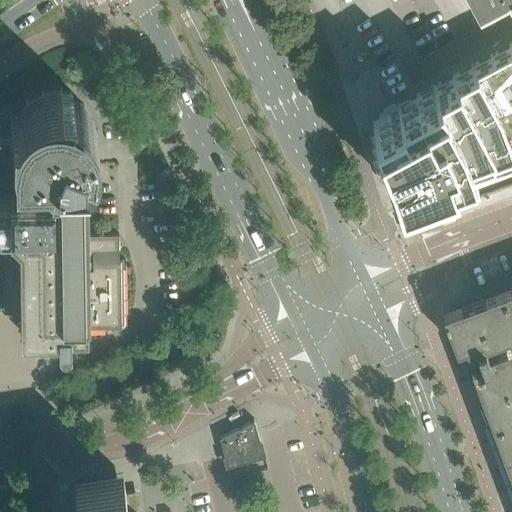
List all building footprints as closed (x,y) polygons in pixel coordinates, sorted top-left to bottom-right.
[(379,115),(372,118),(388,155),(400,193),(407,191),(511,151),(511,43),(433,86),(420,93),(379,115)] [(11,137),(0,137),(0,229),(5,230),(10,230),(19,237),(19,254),(24,254),(25,330),(57,329),(57,340),(57,341),(58,342),(58,343),(59,344),(61,345),(62,346),(63,346),(64,346),(65,346),(66,346),(68,345),(69,343),(70,342),(70,340),(70,326),(83,326),(124,325),(123,263),(123,258),(119,258),(119,233),(83,233),(83,190),(86,189),(85,160),(79,160),(79,153),(84,153),(84,152),(82,152),(82,144),(96,150),(97,137),(97,133),(96,129),(96,125),(95,121),(93,118),(92,114),(90,110),(88,108),(86,105),(84,103),(83,102),(80,99),(74,95),(71,93),(72,88),(60,88),(57,88),(53,88),(50,88),(47,89),(43,90),(39,91),(35,93),(30,96),(27,99),(24,101),(21,104),(20,106),(18,108),(16,110),(14,114),(11,112),(10,124),(10,126),(10,129),(10,131),(10,135),(11,137)] [(471,363),(472,364),(471,364),(511,473),(511,342),(509,335),(510,335),(509,333),(484,342),(484,340),(483,340),(481,335),(511,323),(511,284),(443,310),(456,343),(463,341),(464,343),(472,363),(471,363)] [(253,456),(253,454),(263,449),(254,418),(220,435),(227,462),(251,456),(253,456)] [(138,511),(135,491),(140,490),(140,489),(126,491),(123,474),(123,473),(73,481),(73,482),(78,511),(138,511)]
